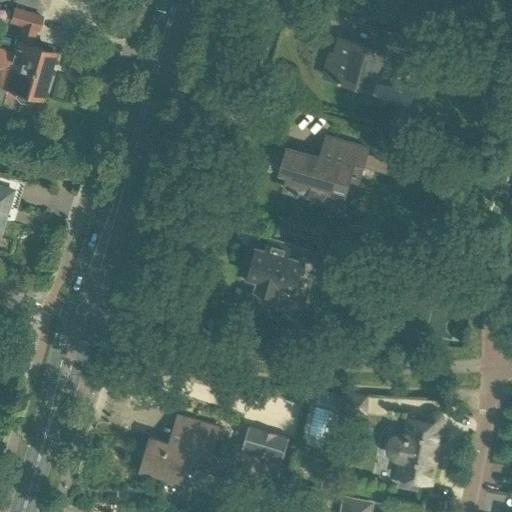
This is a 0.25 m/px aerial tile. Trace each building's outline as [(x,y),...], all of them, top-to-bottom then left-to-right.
[(11,0),(12,1),(48,11),(50,0),(11,0)] [(15,9),(11,21),(22,24),(13,54),(0,50),(0,67),(2,68),(0,75),(0,84),(17,90),(15,97),(20,101),(26,103),(32,101),(34,95),(40,96),(54,51),(31,45),(36,29),(38,29),(42,17),(15,9)] [(402,67),(411,36),(382,28),(376,48),(342,39),(337,55),(333,54),(327,76),(358,85),(361,74),(394,83),(399,66),(402,67)] [(359,181),(368,149),(336,140),(330,159),(288,147),(284,164),(292,166),(286,188),(342,205),(350,178),(359,181)] [(16,208),(24,180),(0,173),(0,236),(9,206),(16,208)] [(290,255),(293,244),(269,237),(265,249),(256,246),(247,277),(258,281),(255,290),(278,297),(278,295),(305,303),(313,278),(301,274),(305,260),(290,255)] [(465,289),(414,275),(408,297),(459,311),(465,289)] [(365,411),(366,398),(339,397),(338,410),(365,411)] [(443,423),(442,419),(440,416),(436,414),(432,414),(429,416),(427,420),(426,422),(409,419),(406,436),(403,436),(397,436),(392,439),(389,445),(390,451),(393,456),(399,459),(401,459),(397,477),(431,483),(443,423)] [(146,472),(182,483),(187,467),(227,479),(233,460),(212,454),(221,426),(190,417),(182,445),(150,436),(145,455),(150,456),(146,472)] [(289,437),(248,425),(241,450),(282,462),(289,437)] [(321,488),(335,491),(337,477),(324,474),(321,488)] [(369,511),(371,504),(346,499),(342,511),(369,511)]
